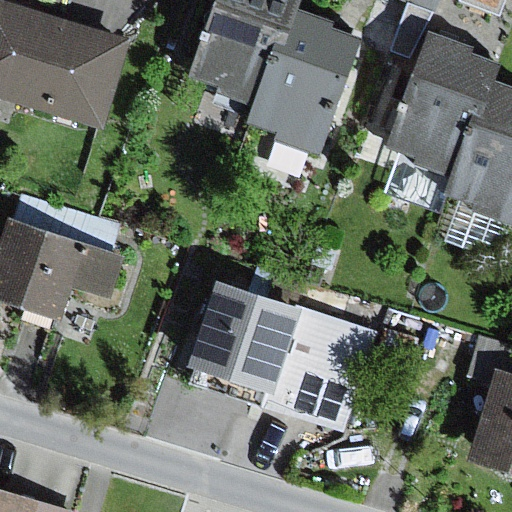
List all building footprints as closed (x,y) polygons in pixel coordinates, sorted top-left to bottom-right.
[(212,0),(185,78),(214,89),(212,96),(251,110),(273,49),(278,50),(293,9),(296,0),(212,0)] [(404,0),(372,0),(358,38),(386,48),(404,0)] [(438,0),(404,0),(386,48),(408,57),(433,12),(438,0)] [(459,0),(458,3),(499,17),(505,0),(459,0)] [(129,40),(0,1),(0,96),(102,127),(129,40)] [(329,21),(293,9),(278,50),(273,49),(251,110),(247,121),(275,131),(272,140),(315,155),(356,40),(326,29),(329,21)] [(476,48),(428,31),(386,149),(415,159),(413,166),(452,181),(474,119),(479,121),(494,79),(499,66),(472,57),(476,48)] [(511,85),(494,79),(479,121),(474,119),(452,181),(448,192),(476,202),(473,211),(511,224),(511,85)] [(124,258),(4,220),(0,233),(0,300),(61,320),(71,287),(110,299),(124,258)] [(298,307),(215,281),(182,380),(265,407),(298,307)] [(375,332),(298,307),(265,407),(342,432),(375,332)] [(511,345),(478,335),(465,376),(489,384),(465,460),(511,474),(511,345)] [(0,511),(71,511),(0,488),(0,511)]
